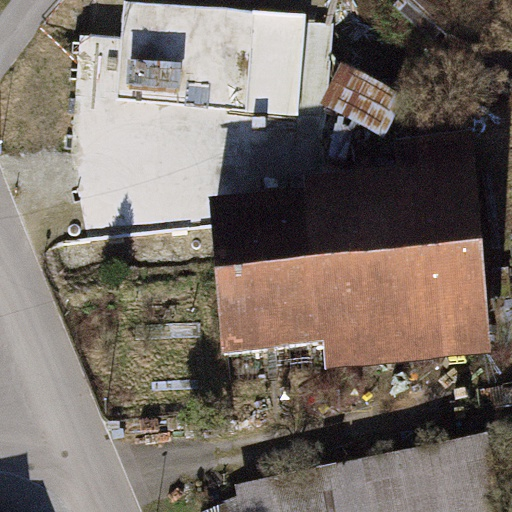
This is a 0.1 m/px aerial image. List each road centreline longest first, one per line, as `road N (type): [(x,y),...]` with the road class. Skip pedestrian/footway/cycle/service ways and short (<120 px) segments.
road 1 (track): [(266,191),(33,201),(0,216)]
road 2 (residential): [(68,415),(0,255)]
